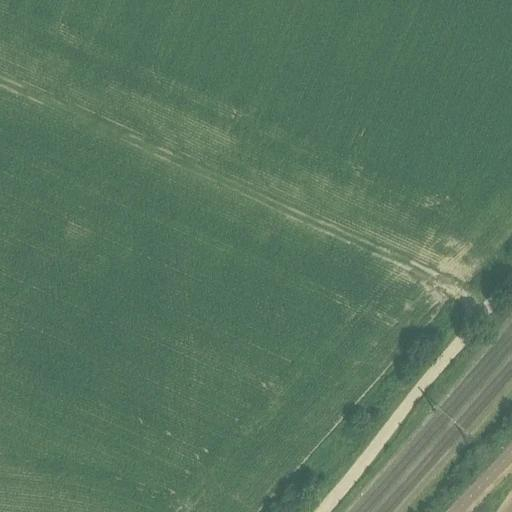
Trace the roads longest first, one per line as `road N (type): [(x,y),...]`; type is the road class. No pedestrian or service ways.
road 1 (track): [(488,307),(0,85)]
road 2 (track): [(511,280),(321,511)]
